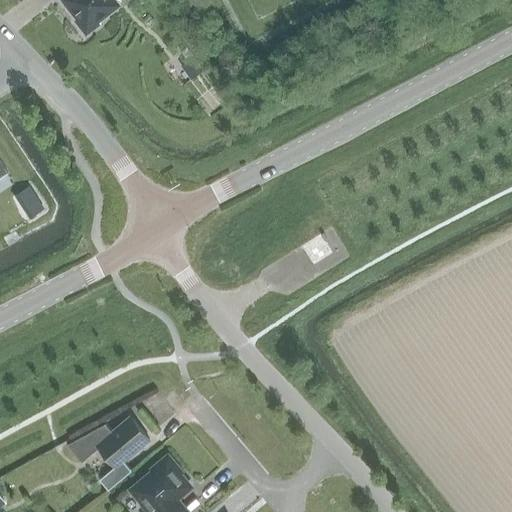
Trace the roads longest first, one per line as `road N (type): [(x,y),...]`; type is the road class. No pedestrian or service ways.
road 1 (secondary): [(156,230),(511,38)]
road 2 (unclassified): [(341,450),(183,280),(156,230)]
road 3 (unclassified): [(156,230),(112,155),(23,53)]
road 4 (secondary): [(0,319),(156,230)]
